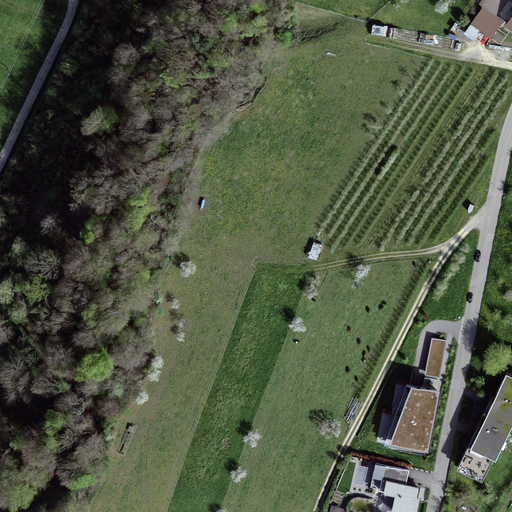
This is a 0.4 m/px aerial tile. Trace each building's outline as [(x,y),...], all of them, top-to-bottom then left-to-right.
[(511,0),(484,0),(481,4),(511,25),(511,0)] [(483,418),(506,429),(511,417),(511,378),(504,375),(494,397),(483,418)] [(425,450),(436,390),(406,384),(400,412),(395,411),(389,443),(425,450)] [(461,466),(483,477),(506,429),(483,418),(461,466)] [(399,511),(412,511),(418,486),(406,483),(409,469),(385,464),(384,470),(376,469),(372,488),(395,493),(391,510),(399,511)]
